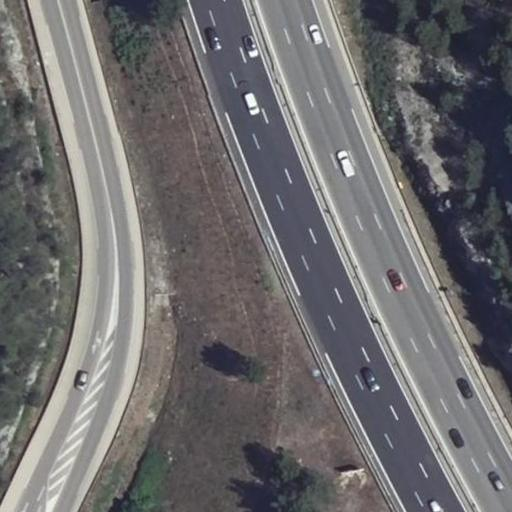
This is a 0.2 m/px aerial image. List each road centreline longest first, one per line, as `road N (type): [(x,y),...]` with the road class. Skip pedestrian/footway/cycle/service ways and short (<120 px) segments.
road 1 (motorway): [(219,0),(284,190),(439,511)]
road 2 (motorway): [(511,509),(345,163),(290,0)]
road 3 (secondary): [(52,511),(108,341),(114,258),(67,0)]
